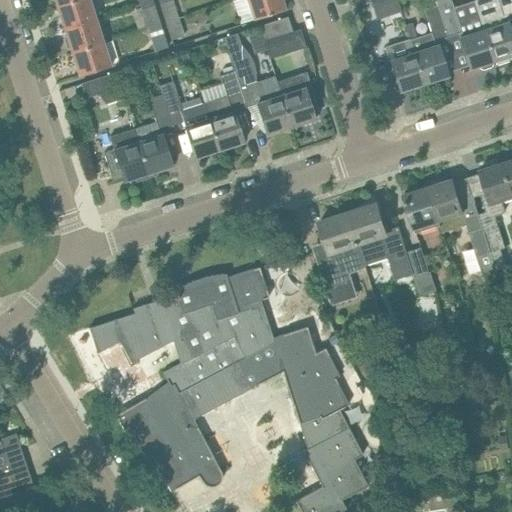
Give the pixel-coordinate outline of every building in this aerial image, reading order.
[(96,19),(89,0),(73,0),(57,6),(64,29),(96,19)] [(147,28),(160,23),(152,0),(139,4),(147,28)] [(178,18),(174,4),(172,0),(171,0),(160,4),(166,22),(178,18)] [(282,0),(247,0),(254,19),(285,9),(282,0)] [(449,0),(435,0),(437,4),(447,36),(458,32),(469,69),(494,61),(474,0),(453,8),(449,0)] [(511,0),(475,0),(474,0),(494,61),(495,60),(497,65),(509,61),(507,56),(511,54),(511,0)] [(423,9),(430,32),(408,39),(412,52),(414,52),(424,83),(448,76),(438,44),(437,44),(436,40),(447,36),(437,4),(423,9)] [(182,29),(206,22),(202,11),(178,18),(166,22),(173,44),(186,40),(182,29)] [(259,26),(263,41),(292,31),(287,16),(259,26)] [(103,42),(96,19),(64,29),(72,52),(103,42)] [(160,23),(147,28),(154,51),(168,47),(160,23)] [(241,46),(237,33),(223,38),(233,71),(244,102),(245,107),(257,104),(267,134),(291,126),(277,82),(276,82),(274,75),(256,81),(255,72),(253,64),(250,57),(244,50),(241,46)] [(103,42),(72,52),(79,75),(111,65),(103,42)] [(414,52),(412,52),(389,60),(400,91),(424,83),(414,52)] [(220,75),(225,95),(204,102),(219,149),(244,141),(232,106),(244,102),(233,71),(220,75)] [(306,72),(287,79),(277,82),(291,126),(315,119),(305,88),(310,86),(306,72)] [(81,83),(86,96),(117,87),(112,73),(81,83)] [(204,102),(181,109),(174,89),(162,94),(172,125),(183,121),(195,157),(219,149),(204,102)] [(162,94),(148,98),(155,121),(134,129),(148,173),(172,165),(162,133),(160,134),(159,130),(172,125),(162,94)] [(116,179),(120,177),(122,177),(124,181),(148,173),(134,129),(129,130),(110,136),(114,149),(104,153),(110,173),(113,172),(116,179)] [(480,170),(487,192),(481,194),(486,211),(478,214),(483,227),(491,252),(505,248),(495,215),(502,213),(504,209),(501,200),(511,196),(511,186),(507,170),(504,162),(480,170)] [(441,225),(440,225),(442,233),(467,225),(453,179),(428,186),(441,225)] [(428,186),(404,194),(416,233),(435,227),(440,225),(441,225),(428,186)] [(386,230),(377,203),(348,212),(362,256),(365,265),(388,258),(395,279),(414,273),(409,258),(407,251),(399,226),(386,230)] [(329,250),(317,254),(316,250),(314,251),(327,291),(353,282),(351,274),(366,268),(365,265),(362,256),(348,212),(319,221),(329,250)] [(483,227),(469,231),(475,250),(483,274),(497,269),(491,252),(483,227)] [(407,251),(409,258),(414,273),(415,276),(429,271),(421,247),(407,251)] [(134,313),(89,328),(97,352),(98,352),(104,349),(111,345),(110,344),(109,340),(117,335),(131,362),(173,340),(180,362),(162,372),(168,383),(146,399),(145,398),(115,415),(116,415),(131,441),(135,439),(150,465),(154,463),(171,491),(198,476),(202,482),(203,482),(203,483),(204,483),(204,484),(205,484),(206,484),(207,485),(208,485),(209,485),(210,485),(211,485),(212,485),(213,485),(214,484),(215,484),(216,484),(216,483),(217,483),(217,482),(218,482),(218,481),(219,481),(219,480),(220,480),(220,479),(220,478),(221,477),(221,476),(221,475),(221,474),(221,473),(221,472),(221,471),(197,427),(196,427),(192,419),(282,371),(307,448),(303,450),(322,486),(295,500),(301,511),(339,511),(346,508),(341,500),(368,486),(366,481),(354,459),(363,454),(339,409),(349,404),(335,378),(340,375),(325,347),(314,353),(306,327),(273,337),(260,300),(269,297),(259,267),(227,277),(226,275),(226,273),(203,277),(196,279),(175,290),(176,291),(176,293),(175,294),(160,299),(161,303),(151,306),(148,307),(147,303),(133,308),(134,313)] [(328,338),(332,345),(338,341),(335,334),(328,338)] [(0,442),(0,497),(14,493),(33,487),(17,437),(2,442),(0,442)] [(39,496),(28,499),(32,511),(33,511),(44,509),(39,496)]
